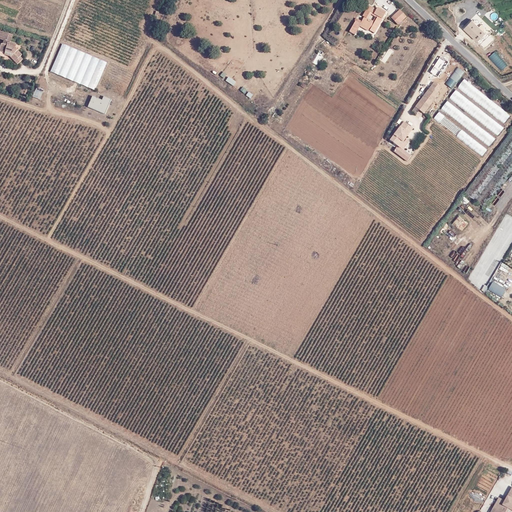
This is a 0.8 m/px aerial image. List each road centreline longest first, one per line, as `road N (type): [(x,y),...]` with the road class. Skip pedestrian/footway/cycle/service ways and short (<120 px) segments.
road 1 (track): [(0,217),(511,467)]
road 2 (track): [(511,319),(288,145),(191,310)]
road 3 (track): [(47,239),(155,41),(288,145)]
road 4 (track): [(155,452),(0,376)]
road 5 (track): [(250,339),(178,463),(155,452)]
road 6 (track): [(340,0),(272,108)]
